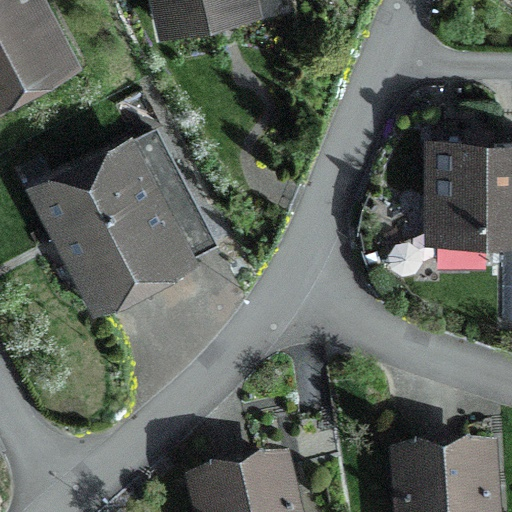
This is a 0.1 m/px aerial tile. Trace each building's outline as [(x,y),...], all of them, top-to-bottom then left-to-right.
[(0,0),(0,93),(66,58),(35,0),(0,0)] [(162,0),(167,24),(226,11),(223,0),(162,0)] [(511,225),(511,140),(435,141),(437,256),(475,257),(484,248),(484,226),(511,225)] [(89,302),(184,252),(126,141),(40,186),(64,231),(54,236),(89,302)] [(401,511),(492,511),(488,453),(399,459),(401,511)] [(200,511),(293,511),(282,465),(194,485),(200,511)]
